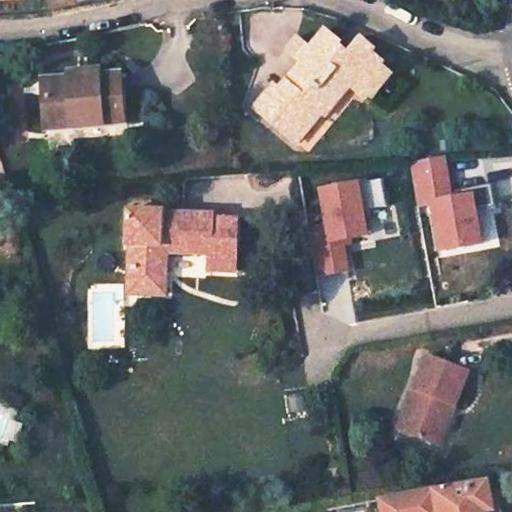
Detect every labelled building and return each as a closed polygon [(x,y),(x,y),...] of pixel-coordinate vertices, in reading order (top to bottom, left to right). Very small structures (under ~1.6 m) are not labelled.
[(265,92),(253,106),(294,144),(316,118),(312,115),(325,102),(328,106),(331,102),(334,104),(346,89),(358,100),(361,94),(365,97),(384,75),(374,66),(377,62),(367,53),(369,50),(357,40),(344,55),(335,47),(337,44),(322,30),(306,50),(309,53),(300,63),(275,91),(279,94),(274,100),(265,92)] [(309,53),(306,50),(294,38),(284,49),(300,63),(309,53)] [(117,79),(42,81),(44,130),(69,130),(69,137),(109,136),(110,124),(118,124),(117,79)] [(270,86),(265,92),(274,100),(279,94),(275,91),(270,86)] [(312,115),(316,118),(328,106),(325,102),(312,115)] [(444,159),(409,164),(417,214),(433,212),(439,251),(483,244),(478,212),(493,210),(489,186),(449,192),(444,159)] [(389,205),(385,177),(317,187),(323,223),(308,225),(316,279),(353,273),(349,246),(355,245),(354,239),(367,237),(363,209),(389,205)] [(157,214),(122,210),(119,246),(126,247),(123,269),(132,270),(129,294),(158,296),(160,272),(152,271),(153,256),(201,260),(201,265),(228,267),(231,226),(205,223),(205,220),(157,217),(157,214)] [(132,270),(123,269),(121,294),(129,294),(132,270)] [(470,369),(429,353),(400,427),(442,443),(453,414),(447,412),(451,403),(457,405),(470,369)] [(484,511),(488,511),(483,482),(432,491),(435,511),(484,511)] [(435,511),(432,491),(390,498),(392,511),(435,511)] [(392,511),(390,498),(375,500),(377,511),(392,511)]
